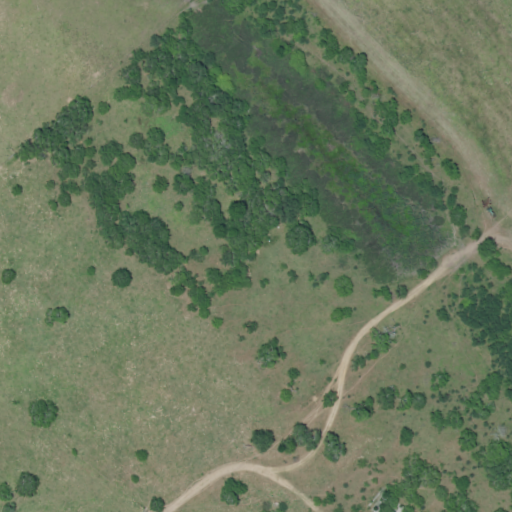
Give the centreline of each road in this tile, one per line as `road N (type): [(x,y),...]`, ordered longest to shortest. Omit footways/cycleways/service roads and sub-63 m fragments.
road 1 (residential): [(193,511),(264,437),(439,320),(463,276),(459,227),(357,51),(312,0)]
road 2 (residential): [(439,320),(402,418),(410,511)]
